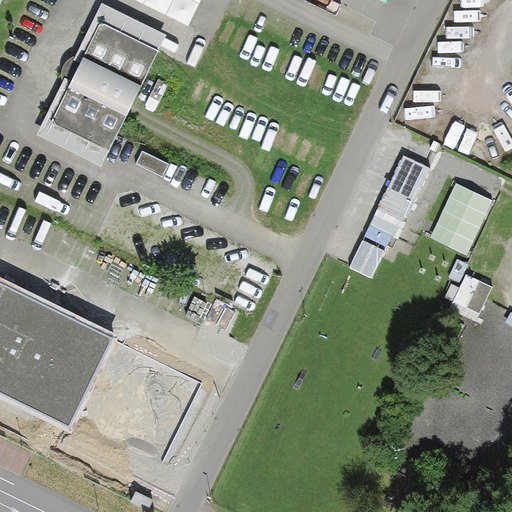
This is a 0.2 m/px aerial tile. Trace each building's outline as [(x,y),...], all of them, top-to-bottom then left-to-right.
[(126,0),(193,30),(206,0),(126,0)] [(103,4),(37,135),(102,167),(168,36),(103,4)] [(391,182),(351,266),(373,277),(388,245),(393,248),(431,168),(404,155),(391,182)] [(434,244),(471,260),(495,204),(458,188),(434,244)] [(0,395),(66,428),(110,339),(0,284),(0,395)]
